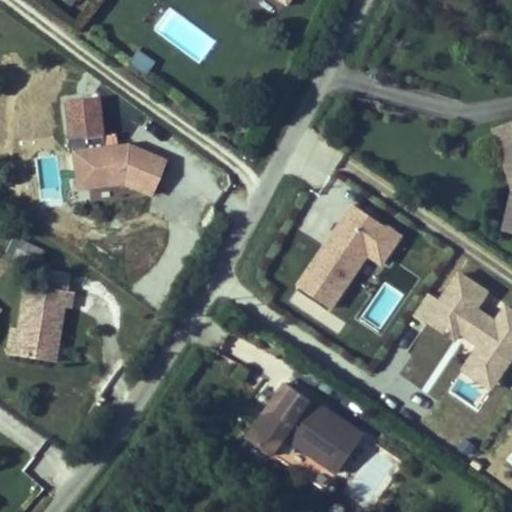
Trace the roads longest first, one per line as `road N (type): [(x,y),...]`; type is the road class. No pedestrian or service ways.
road 1 (unclassified): [(52,511),(191,322),(363,0)]
road 2 (unknown): [(259,199),(0,14)]
road 3 (unknown): [(295,131),(435,238)]
